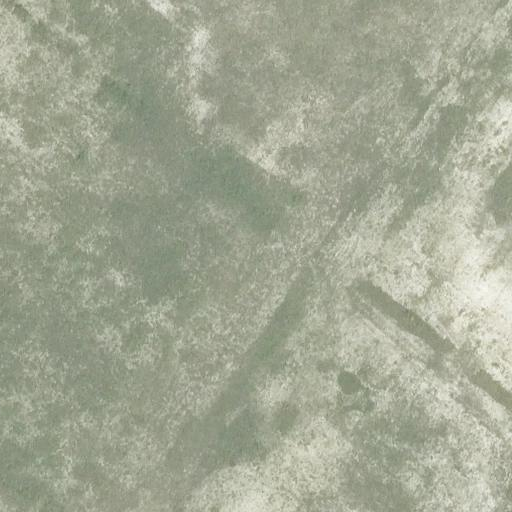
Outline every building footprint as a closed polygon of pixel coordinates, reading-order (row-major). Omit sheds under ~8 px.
[(41,0),(55,10),(62,0),(41,0)] [(122,58),(152,23),(138,11),(108,47),(122,58)] [(3,95),(23,105),(33,86),(13,75),(3,95)] [(84,137),(101,108),(50,76),(25,116),(84,153),(91,141),(84,137)] [(67,300),(79,309),(0,409),(0,428),(45,372),(78,381),(113,369),(138,337),(145,310),(135,303),(131,290),(118,286),(131,271),(127,259),(107,244),(70,234),(37,245),(79,278),(77,287),(67,300)] [(0,471),(3,474),(43,420),(50,425),(65,404),(48,391),(0,455),(0,471)] [(29,463),(19,479),(30,486),(40,470),(29,463)]
